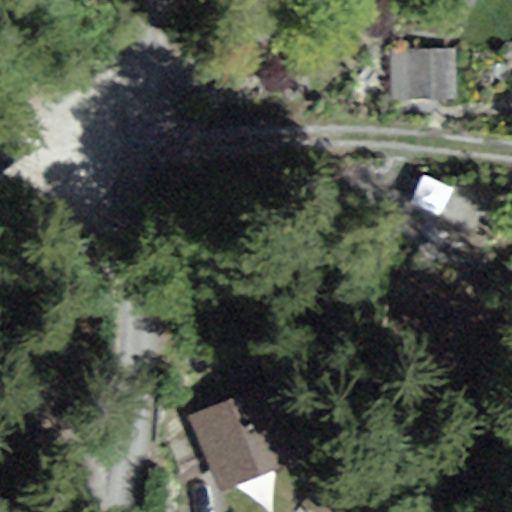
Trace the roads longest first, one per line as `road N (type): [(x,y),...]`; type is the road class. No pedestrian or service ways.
road 1 (residential): [(139,511),(144,177)]
road 2 (track): [(0,329),(150,106)]
road 3 (track): [(144,177),(169,0)]
